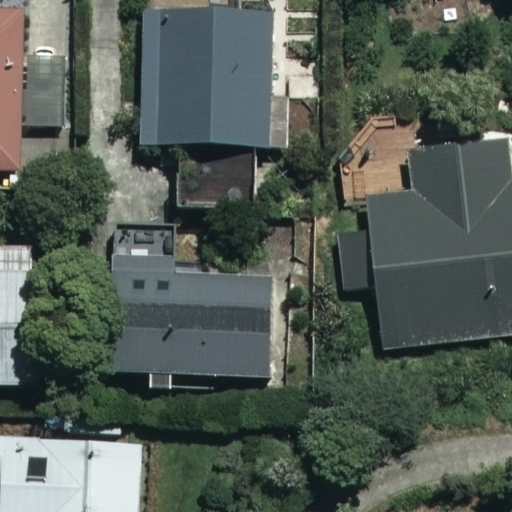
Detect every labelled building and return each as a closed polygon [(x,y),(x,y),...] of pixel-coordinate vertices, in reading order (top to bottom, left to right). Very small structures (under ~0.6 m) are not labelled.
[(244,0),(145,0),(140,157),(275,162),(280,22),(243,21),(244,0)] [(0,178),(21,179),(26,26),(0,25),(0,178)] [(511,185),(509,155),(411,165),(415,207),(373,211),(376,243),(343,246),(349,300),(381,296),(386,348),(511,335),(511,185)] [(253,173),(182,175),(183,224),(254,222),(253,173)] [(184,238),(117,239),(119,385),(274,383),(273,292),(205,292),(205,258),(184,259),(184,238)] [(0,393),(47,393),(44,251),(0,252),(0,393)] [(144,511),(144,449),(0,449),(0,511),(144,511)]
